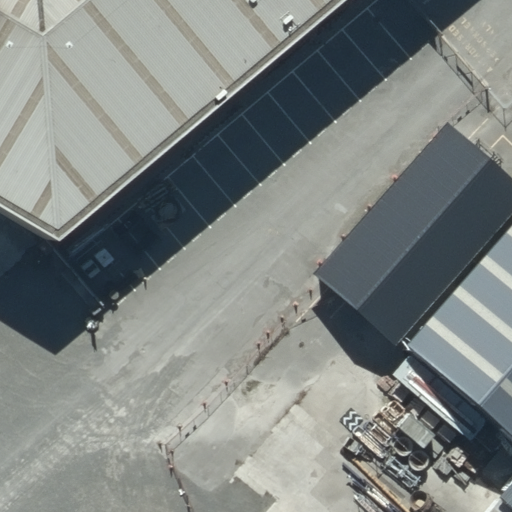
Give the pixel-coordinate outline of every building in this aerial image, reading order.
[(0,0),(0,237),(49,261),(357,0),(0,0)] [(511,260),(410,369),(511,464),(511,260)] [(383,359),(355,390),(428,457),(456,425),(383,359)] [(247,436),(223,461),(277,511),(292,511),(310,494),(247,436)] [(259,511),(236,491),(217,511),(259,511)]
